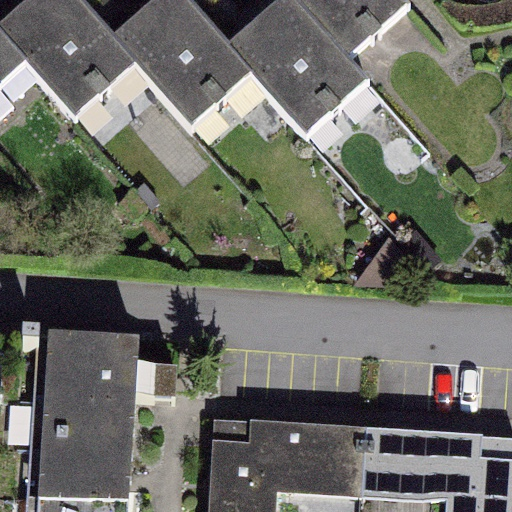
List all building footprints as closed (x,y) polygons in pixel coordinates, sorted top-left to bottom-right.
[(65,0),(49,0),(0,42),(0,45),(24,74),(70,130),(136,80),(65,0)] [(173,0),(113,53),(136,80),(190,146),(249,93),(173,0)] [(406,20),(387,0),(282,0),(347,69),(406,20)] [(286,12),(228,67),(249,93),(298,148),(360,96),(286,12)] [(0,48),(0,94),(24,74),(0,48)] [(104,511),(114,352),(22,346),(12,511),(104,511)] [(350,438),(199,428),(193,511),(267,511),(269,502),(347,506),(350,438)] [(502,511),(506,445),(350,438),(347,506),(425,509),(424,511),(502,511)]
